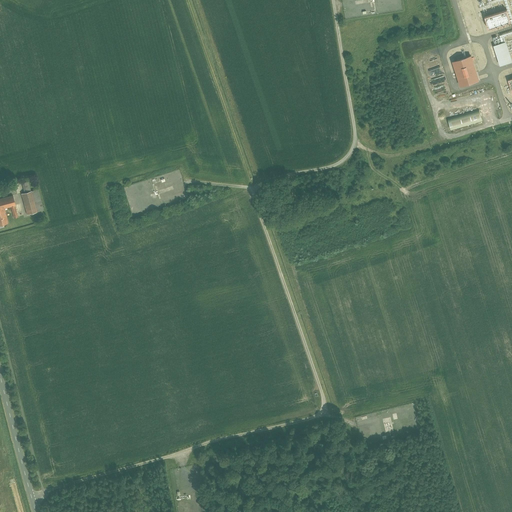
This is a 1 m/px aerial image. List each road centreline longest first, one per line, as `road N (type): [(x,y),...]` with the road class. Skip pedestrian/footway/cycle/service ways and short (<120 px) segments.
road 1 (track): [(44,490),(326,413),(254,187),(338,167),(356,146),(331,0)]
road 2 (tertiary): [(0,369),(37,511)]
